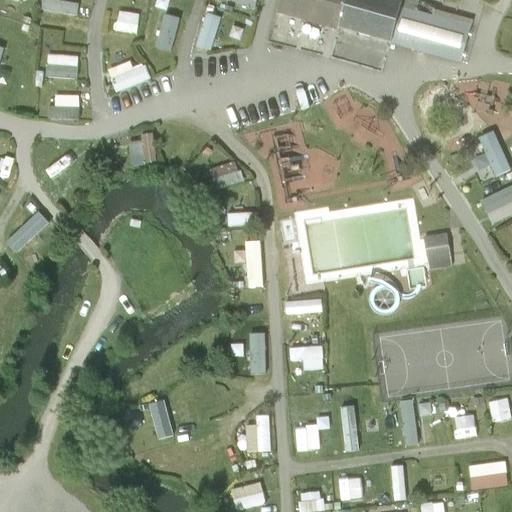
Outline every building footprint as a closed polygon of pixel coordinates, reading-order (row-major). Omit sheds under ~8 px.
[(44,0),(43,10),(81,15),(82,1),(78,0),(44,0)] [(277,0),(275,12),(338,30),(338,28),(458,63),(469,27),(401,7),(402,0),(277,0)] [(141,34),(143,11),(121,9),(119,32),(141,34)] [(215,50),(225,13),(209,9),(199,46),(215,50)] [(158,47),(174,51),(184,14),(168,10),(158,47)] [(0,76),(9,45),(0,42),(0,76)] [(51,52),(48,77),(80,81),(83,56),(51,52)] [(134,60),(111,67),(119,91),(155,79),(149,61),(136,66),(134,60)] [(83,119),(83,93),(60,93),(60,105),(52,105),(52,118),(83,119)] [(481,135),(499,176),(511,170),(511,162),(496,128),(481,135)] [(133,137),(134,162),(158,161),(156,136),(133,137)] [(214,178),(218,189),(247,180),(244,169),(214,178)] [(511,185),(485,198),(496,224),(511,216),(511,185)] [(9,240),(21,252),(52,221),(40,209),(9,240)] [(422,233),(423,257),(446,257),(446,233),(422,233)] [(249,238),(250,288),(265,288),(264,237),(249,238)] [(289,315),(326,313),(325,297),(289,298),(289,315)] [(268,329),(252,330),(254,374),(270,373),(268,329)] [(307,370),(327,369),(326,345),(293,346),(294,362),(307,361),(307,370)] [(416,396),(402,399),(410,445),(424,443),(416,396)] [(511,405),(510,397),(492,401),(496,421),(511,417),(511,405)] [(178,403),(184,428),(208,422),(204,407),(195,409),(193,399),(178,403)] [(347,451),(361,450),(359,402),(345,403),(347,451)] [(150,409),(125,410),(127,449),(152,448),(150,409)] [(250,451),(273,450),(272,412),(258,413),(259,422),(249,422),(250,451)] [(479,437),(478,414),(457,415),(459,438),(479,437)] [(203,434),(165,447),(172,470),(211,457),(203,434)] [(509,460),(472,463),(473,488),(511,485),(509,460)] [(395,463),(397,501),(409,500),(407,462),(395,463)] [(353,471),(358,505),(382,501),(377,467),(353,471)] [(264,479),(234,487),(240,511),(270,503),(264,479)] [(324,490),(303,491),(304,511),(325,511),(324,490)] [(425,511),(448,511),(448,501),(425,502),(425,511)]
